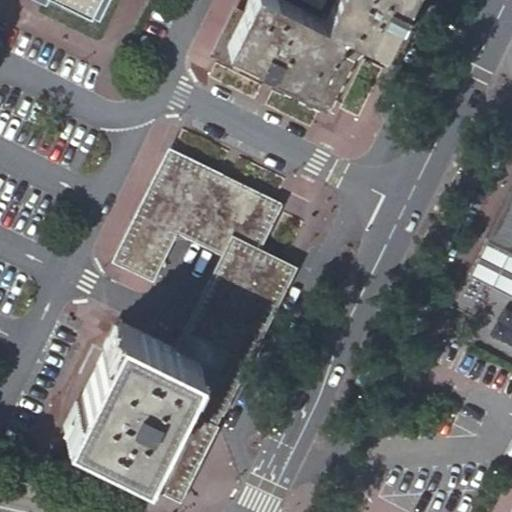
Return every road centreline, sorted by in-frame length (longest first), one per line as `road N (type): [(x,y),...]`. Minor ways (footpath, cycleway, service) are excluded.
road 1 (tertiary): [(407,201),(256,511)]
road 2 (residential): [(0,397),(141,112)]
road 3 (residential): [(157,84),(407,201)]
road 4 (tertiary): [(503,0),(407,201)]
road 5 (unknown): [(64,267),(175,329),(207,267)]
road 6 (residential): [(141,112),(113,115),(0,68)]
